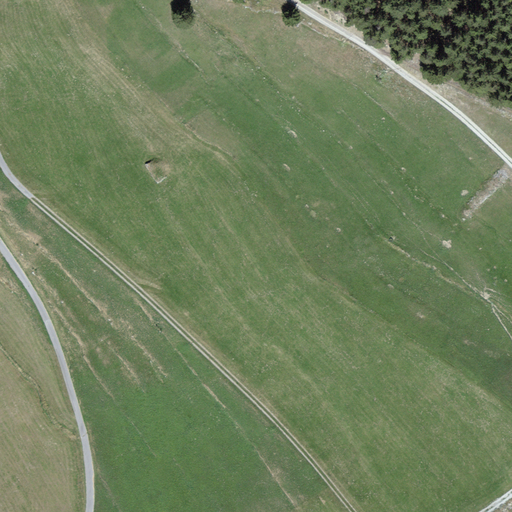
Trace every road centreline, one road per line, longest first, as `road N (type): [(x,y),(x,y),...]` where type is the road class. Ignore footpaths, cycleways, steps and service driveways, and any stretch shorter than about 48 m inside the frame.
road 1 (track): [(0,157),(18,186),(168,317),(355,511)]
road 2 (track): [(89,511),(86,444),(63,364),(45,316),(0,243)]
road 3 (track): [(511,163),(402,70),(293,0)]
